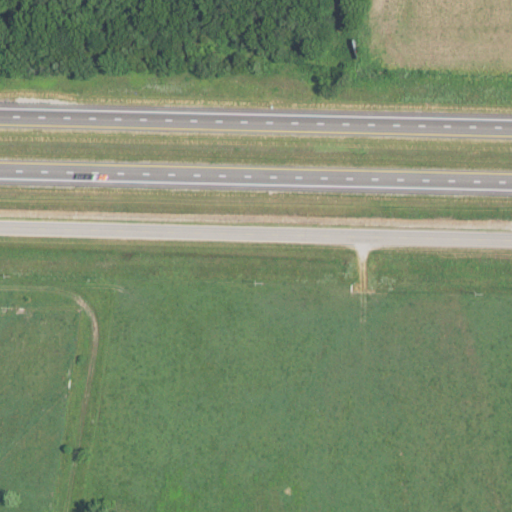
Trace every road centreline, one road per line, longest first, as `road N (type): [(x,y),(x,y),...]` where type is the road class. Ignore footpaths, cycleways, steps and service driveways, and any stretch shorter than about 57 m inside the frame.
road 1 (tertiary): [(511,240),(0,228)]
road 2 (motorway): [(0,173),(511,184)]
road 3 (motorway): [(511,128),(0,118)]
